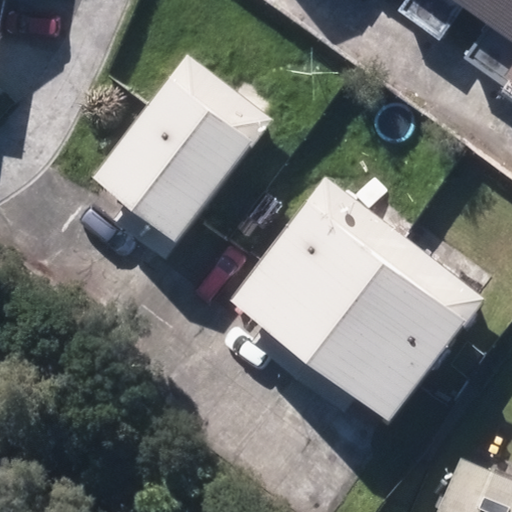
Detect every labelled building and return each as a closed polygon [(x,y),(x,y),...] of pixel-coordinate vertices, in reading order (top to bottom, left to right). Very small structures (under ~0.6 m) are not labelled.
[(511,0),(404,0),(400,7),(443,37),(469,0),(492,17),(467,54),(511,86),(511,0)] [(114,219),(168,260),(272,123),(276,126),(289,110),(244,76),(235,87),(190,52),(174,71),(170,69),(91,173),(128,200),(114,219)] [(360,392),(392,417),(485,297),(328,175),(312,196),(309,193),(231,292),(268,321),(254,340),(345,411),(360,392)] [(511,476),(461,456),(437,511),(499,511),(511,482),(511,476)] [(511,511),(511,482),(499,511),(511,511)]
